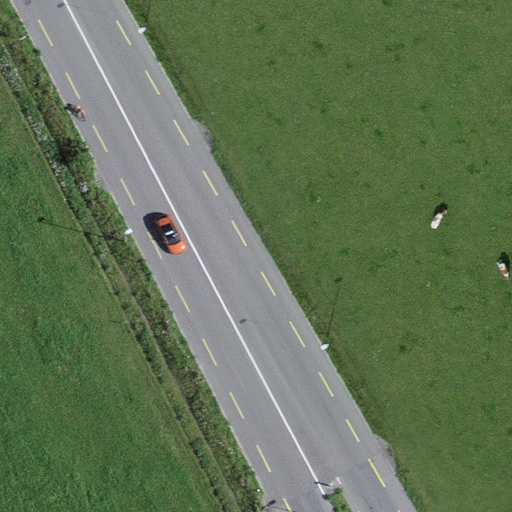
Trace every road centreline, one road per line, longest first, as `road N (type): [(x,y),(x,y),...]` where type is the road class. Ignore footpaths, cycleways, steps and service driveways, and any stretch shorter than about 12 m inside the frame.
road 1 (track): [(0,72),(227,511)]
road 2 (primary): [(372,511),(122,106)]
road 3 (primary): [(122,106),(305,511)]
road 4 (primary): [(64,0),(122,106)]
